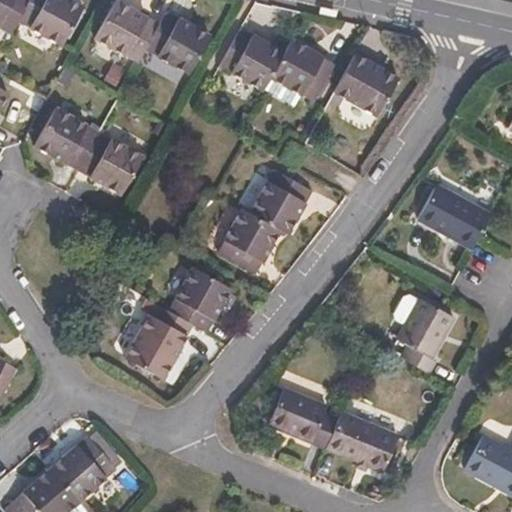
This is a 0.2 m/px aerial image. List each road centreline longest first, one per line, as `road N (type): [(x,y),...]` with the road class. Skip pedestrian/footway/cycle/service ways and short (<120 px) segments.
road 1 (residential): [(448,85),(198,430)]
road 2 (residential): [(399,511),(508,312),(500,280)]
road 3 (residential): [(198,430),(375,511)]
road 4 (residential): [(70,389),(131,419),(198,430)]
road 5 (residential): [(70,389),(0,285)]
